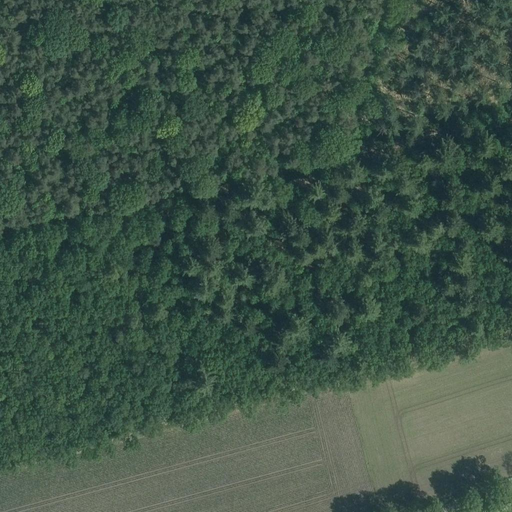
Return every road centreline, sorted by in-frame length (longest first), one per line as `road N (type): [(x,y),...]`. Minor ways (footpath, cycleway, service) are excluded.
road 1 (track): [(0,224),(337,156)]
road 2 (track): [(337,156),(511,121)]
road 3 (track): [(382,0),(337,156)]
